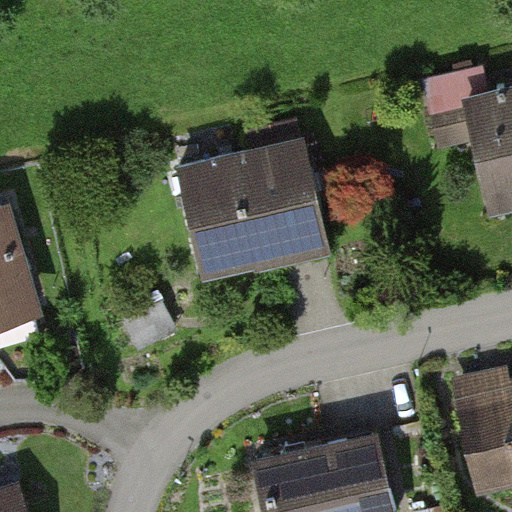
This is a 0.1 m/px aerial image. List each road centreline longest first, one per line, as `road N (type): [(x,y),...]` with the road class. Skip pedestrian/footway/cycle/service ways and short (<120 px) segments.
road 1 (residential): [(511,319),(281,365),(196,405),(160,457)]
road 2 (residential): [(160,457),(85,410),(0,411)]
